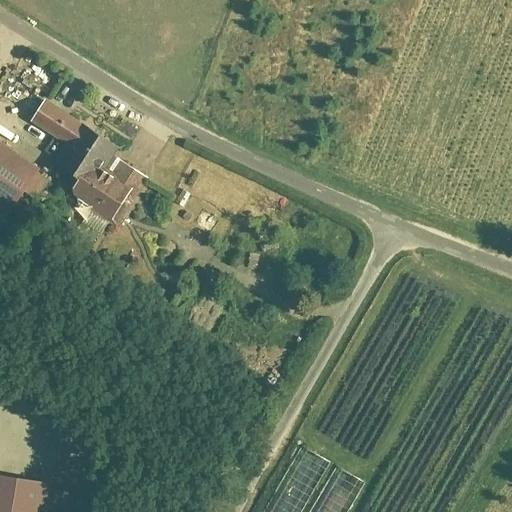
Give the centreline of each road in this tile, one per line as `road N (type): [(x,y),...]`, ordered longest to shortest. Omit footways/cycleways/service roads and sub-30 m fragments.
road 1 (residential): [(398,228),(159,118),(0,17)]
road 2 (residential): [(398,228),(238,511)]
road 3 (residential): [(511,273),(398,228)]
